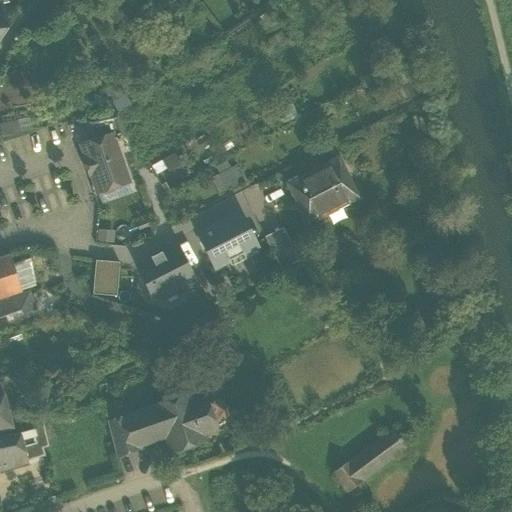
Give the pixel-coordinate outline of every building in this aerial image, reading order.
[(127,7),(118,0),(117,0),(106,13),(114,21),(127,7)] [(281,33),(265,42),(270,51),(286,41),(281,33)] [(383,38),(368,45),(376,62),(392,54),(383,38)] [(116,114),(84,121),(90,143),(111,135),(114,143),(125,138),(116,114)] [(17,120),(0,123),(0,135),(19,132),(17,120)] [(90,143),(80,146),(96,192),(127,181),(114,143),(111,135),(90,143)] [(336,159),(288,184),(298,203),(306,198),(314,214),(337,203),(339,207),(356,198),(336,159)] [(214,187),(236,185),(235,168),(213,170),(214,187)] [(238,214),(198,234),(214,267),(227,260),(230,266),(244,259),(241,253),(255,246),(238,214)] [(279,267),(295,260),(280,226),(264,233),(279,267)] [(182,292),(195,285),(175,246),(161,254),(160,252),(149,258),(150,259),(136,267),(154,300),(179,287),(182,292)] [(9,255),(0,258),(0,297),(20,290),(12,265),(9,255)] [(29,259),(12,265),(20,290),(34,285),(29,259)] [(119,262),(96,260),(93,293),(116,296),(119,262)] [(28,292),(0,301),(0,316),(19,310),(21,315),(34,311),(28,292)] [(10,374),(0,377),(0,380),(0,382),(1,382),(4,393),(14,388),(10,374)] [(186,393),(154,404),(155,407),(127,416),(126,417),(136,446),(137,445),(165,436),(171,453),(202,442),(200,434),(211,431),(214,424),(210,413),(203,410),(200,399),(189,403),(186,393)] [(0,394),(0,429),(11,426),(2,394),(0,394)] [(127,415),(106,422),(115,457),(139,449),(137,445),(136,446),(126,417),(127,416),(127,415)] [(31,417),(17,421),(20,433),(32,430),(31,423),(31,417)] [(38,420),(31,423),(32,430),(35,442),(44,439),(38,420)] [(20,433),(0,437),(0,471),(27,463),(25,459),(24,454),(28,453),(36,450),(35,442),(32,430),(20,433)] [(392,430),(332,474),(346,493),(406,449),(392,430)]
